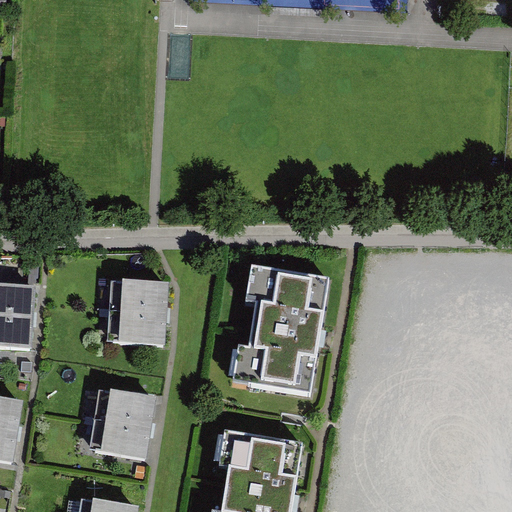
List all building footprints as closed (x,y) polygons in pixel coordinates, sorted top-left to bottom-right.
[(327,282),(248,270),(243,306),(254,307),(247,351),(238,350),(232,387),(309,399),(327,282)] [(165,287),(116,285),(114,348),(163,350),(165,287)] [(0,352),(29,354),(34,291),(0,288),(0,352)] [(153,402),(105,394),(94,456),(142,465),(153,402)] [(21,405),(0,401),(0,465),(9,467),(21,405)] [(286,511),(297,447),(218,435),(212,470),(223,472),(216,511),(286,511)] [(135,511),(87,503),(85,511),(135,511)]
